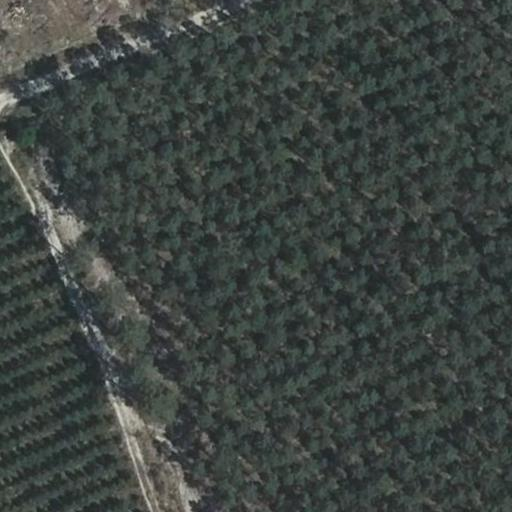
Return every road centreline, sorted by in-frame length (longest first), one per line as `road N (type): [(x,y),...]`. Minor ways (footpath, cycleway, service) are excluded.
road 1 (track): [(0,104),(171,511)]
road 2 (track): [(0,103),(255,0)]
